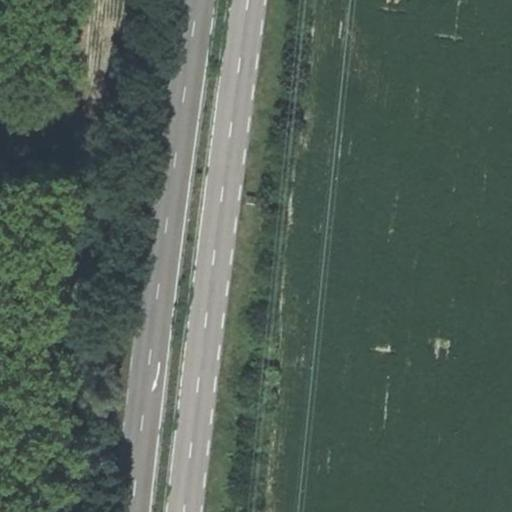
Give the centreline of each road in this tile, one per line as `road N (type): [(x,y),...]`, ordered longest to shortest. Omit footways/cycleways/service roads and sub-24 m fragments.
road 1 (primary): [(190,511),(252,0)]
road 2 (primary): [(203,0),(141,511)]
road 3 (track): [(9,511),(22,0)]
